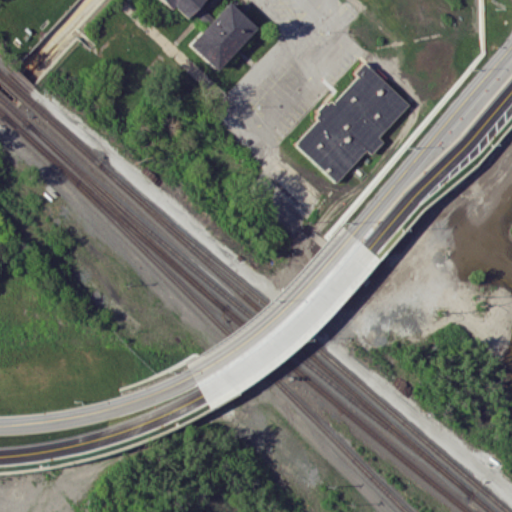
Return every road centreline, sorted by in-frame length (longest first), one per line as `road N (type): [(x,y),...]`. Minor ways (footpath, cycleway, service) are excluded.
road 1 (tertiary): [(337,244),(511,41)]
road 2 (residential): [(219,380),(95,437),(0,454)]
road 3 (residential): [(511,87),(354,259)]
road 4 (tertiary): [(0,422),(93,409),(203,366)]
road 5 (residential): [(354,259),(307,310),(219,380)]
road 6 (tertiary): [(203,366),(291,295),(337,244)]
road 7 (residential): [(0,99),(91,0)]
